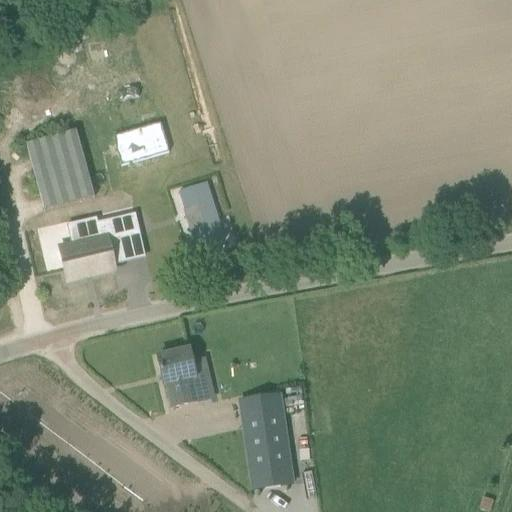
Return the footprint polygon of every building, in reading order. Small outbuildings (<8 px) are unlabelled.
[(113,138),(122,168),(169,155),(160,124),(113,138)] [(26,147),(44,212),(93,199),(76,134),(26,147)] [(186,197),(202,251),(229,243),(212,189),(186,197)] [(53,270),(64,268),(68,282),(114,272),(107,240),(60,251),(60,252),(49,255),(47,258),(50,268),(53,270)] [(196,379),(190,353),(157,360),(163,387),(167,386),(173,410),(191,406),(191,405),(201,403),(196,379)] [(280,396),(239,402),(252,492),(293,486),(280,396)] [(240,468),(239,435),(224,435),(225,469),(240,468)]
